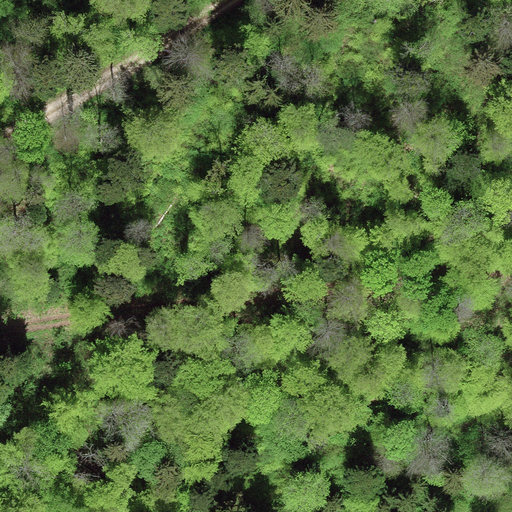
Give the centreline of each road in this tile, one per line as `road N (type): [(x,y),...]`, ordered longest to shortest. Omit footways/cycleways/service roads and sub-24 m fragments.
road 1 (track): [(0,326),(511,268)]
road 2 (track): [(233,0),(0,140)]
